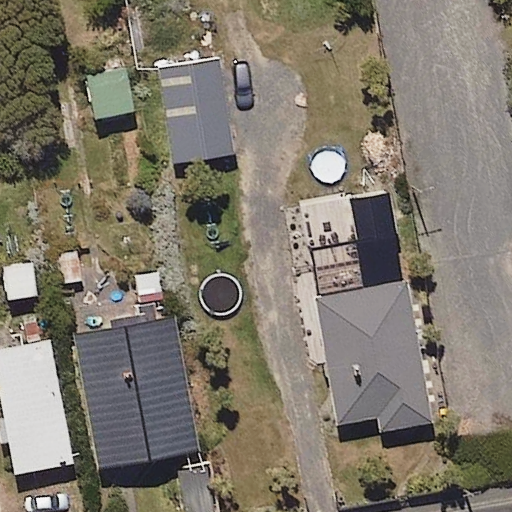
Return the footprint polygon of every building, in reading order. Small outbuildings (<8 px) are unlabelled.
[(220,58),(153,69),(169,167),(237,156),(220,58)] [(132,115),(126,70),(86,76),(93,121),(132,115)] [(389,199),(348,203),(352,242),(393,238),(389,199)] [(429,426),(406,287),(315,302),(336,427),(376,421),(378,435),(429,426)] [(191,457),(171,324),(77,339),(97,472),(191,457)] [(71,466),(48,345),(0,353),(0,410),(13,477),(71,466)] [(220,511),(211,467),(174,474),(181,511),(220,511)]
